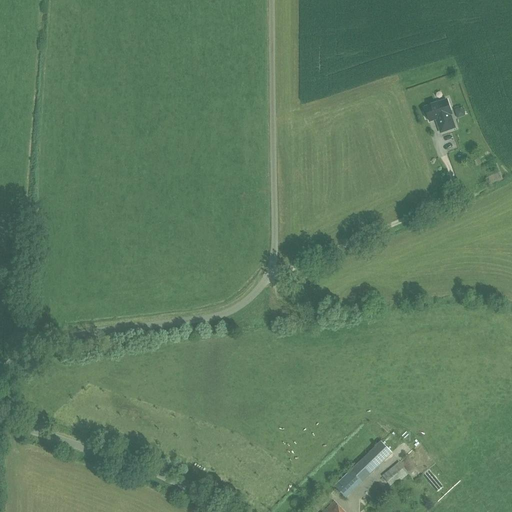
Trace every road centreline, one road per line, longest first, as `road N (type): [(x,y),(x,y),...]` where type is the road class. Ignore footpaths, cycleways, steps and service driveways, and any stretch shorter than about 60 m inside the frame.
road 1 (unclassified): [(0,372),(58,338),(213,314),(261,282),(272,253),(270,0)]
road 2 (unclassified): [(230,511),(172,475),(0,416)]
